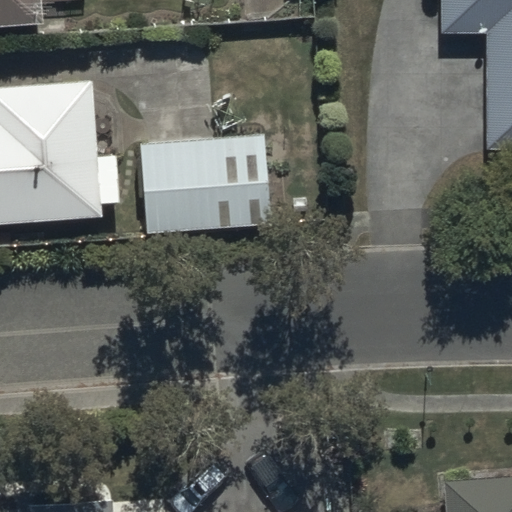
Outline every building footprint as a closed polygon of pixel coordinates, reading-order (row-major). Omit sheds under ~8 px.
[(0,0),(0,21),(43,19),(41,0),(0,0)] [(511,0),(440,0),(440,29),(485,29),(485,144),(511,144),(511,0)] [(0,218),(103,211),(93,74),(0,80),(0,218)] [(264,129),(139,140),(147,229),(272,218),(264,129)] [(445,508),(393,511),(511,511),(511,468),(443,473),(445,508)] [(29,511),(114,511),(113,495),(28,500),(29,511)]
